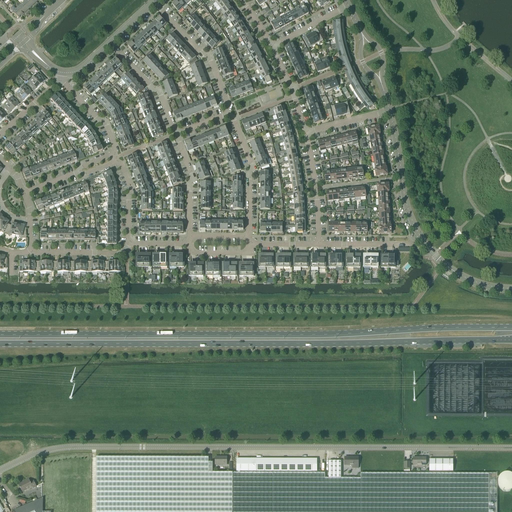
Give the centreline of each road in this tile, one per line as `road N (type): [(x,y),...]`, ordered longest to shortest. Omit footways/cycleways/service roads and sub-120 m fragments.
road 1 (tertiary): [(0,470),(72,447),(511,447)]
road 2 (primary): [(511,328),(0,334)]
road 3 (primary): [(0,344),(511,340)]
road 4 (tertiary): [(511,288),(457,272),(416,232),(388,109)]
road 5 (residential): [(228,114),(210,60),(155,2)]
road 6 (residential): [(248,236),(251,165),(228,114)]
